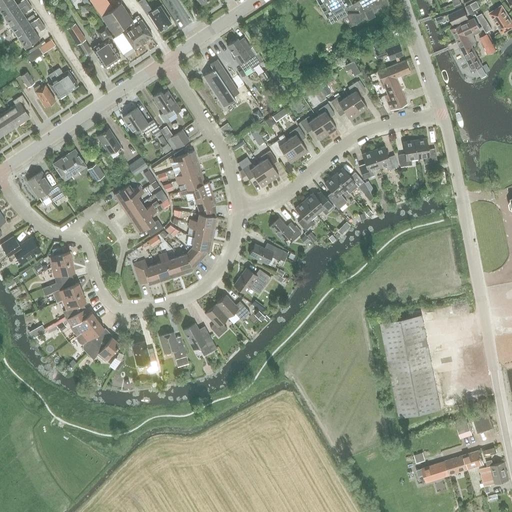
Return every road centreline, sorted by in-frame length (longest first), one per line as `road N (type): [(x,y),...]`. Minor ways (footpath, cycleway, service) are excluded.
road 1 (unclassified): [(507,444),(442,115)]
road 2 (residential): [(52,234),(84,243),(113,307),(150,307),(189,297),(217,275),(234,240),(237,207)]
road 3 (residential): [(237,207),(274,199),(372,128),(442,115)]
road 4 (residential): [(237,207),(221,148),(165,64)]
road 5 (residential): [(32,0),(102,103)]
road 6 (tertiary): [(0,173),(102,103)]
road 7 (unclassified): [(442,115),(402,0)]
